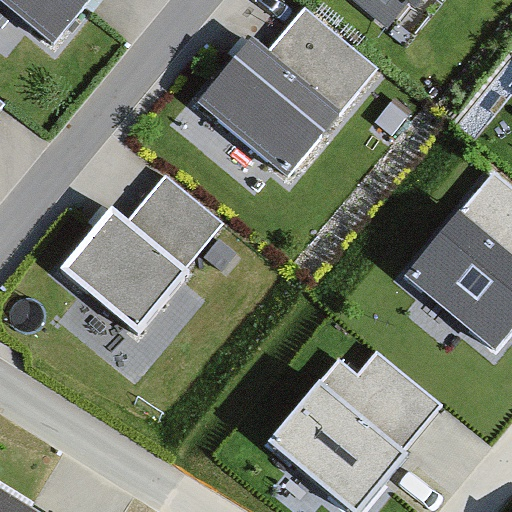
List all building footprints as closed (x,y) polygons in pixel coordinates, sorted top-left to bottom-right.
[(0,0),(0,2),(52,46),(90,0),(0,0)] [(197,103),(287,176),(374,68),(304,11),(270,52),(251,36),(197,103)] [(511,188),(493,173),(408,276),(495,348),(511,327),(511,188)] [(114,211),(70,266),(142,323),(221,225),(164,179),(129,223),(114,211)] [(356,377),(337,361),(272,442),(357,510),(441,405),(376,353),(356,377)] [(0,511),(20,511),(0,498),(0,511)]
